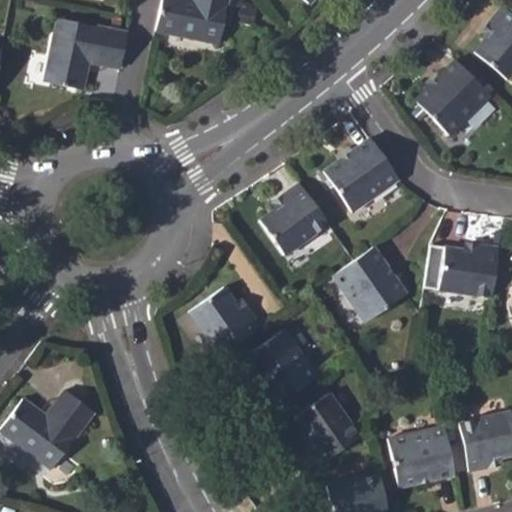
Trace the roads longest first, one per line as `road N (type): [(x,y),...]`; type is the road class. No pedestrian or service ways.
road 1 (residential): [(333,64),(405,165),(431,186),(511,203)]
road 2 (residential): [(192,511),(153,432),(108,292)]
road 3 (tertiary): [(333,64),(163,178)]
road 4 (tertiary): [(108,292),(144,279),(168,251),(176,213),(163,178)]
road 5 (residential): [(112,145),(146,0)]
